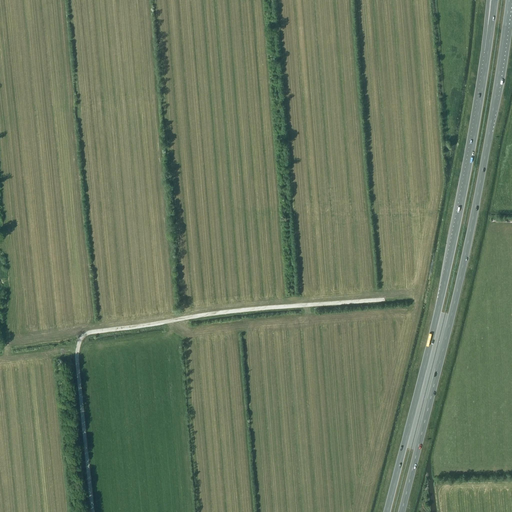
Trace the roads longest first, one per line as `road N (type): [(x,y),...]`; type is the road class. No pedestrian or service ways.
road 1 (trunk): [(401,511),(468,239),(508,8)]
road 2 (track): [(384,298),(86,333),(76,353),(92,511)]
road 3 (trunk): [(484,70),(449,261),(386,511)]
road 4 (track): [(0,245),(10,274),(6,352),(77,348)]
